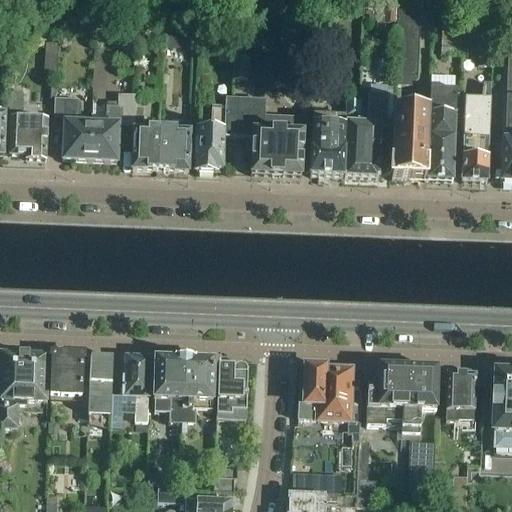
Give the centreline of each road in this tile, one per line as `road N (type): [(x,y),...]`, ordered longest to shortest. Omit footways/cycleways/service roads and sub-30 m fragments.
road 1 (residential): [(0,193),(511,212)]
road 2 (secondary): [(278,317),(0,307)]
road 3 (secondary): [(511,327),(278,317)]
road 4 (residential): [(260,511),(278,317)]
